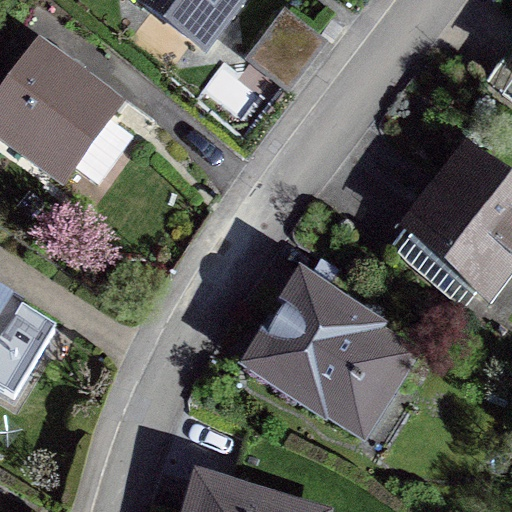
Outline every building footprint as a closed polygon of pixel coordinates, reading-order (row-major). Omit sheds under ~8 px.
[(136,0),(204,51),(242,0),(136,0)] [(287,17),(251,63),(283,88),(319,42),(287,17)] [(114,113),(36,57),(0,107),(0,131),(66,179),(73,169),(97,186),(131,138),(107,122),(114,113)] [(511,191),(471,159),(414,233),(485,292),(511,257),(511,191)] [(376,330),(303,284),(250,368),(323,414),(324,413),(338,422),(364,382),(386,396),(410,359),(373,336),(376,330)] [(0,299),(0,391),(14,399),(54,332),(0,299)] [(303,511),(200,484),(192,511),(303,511)]
